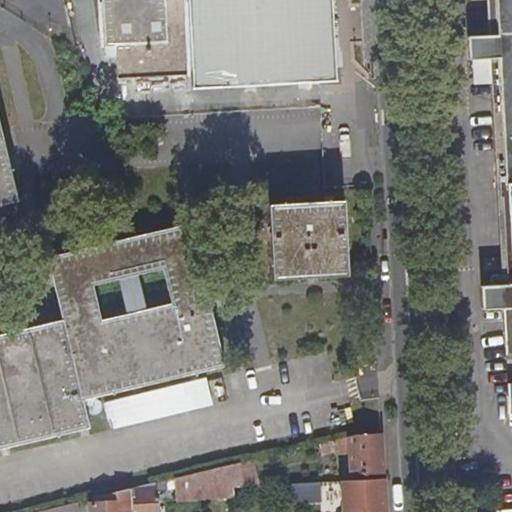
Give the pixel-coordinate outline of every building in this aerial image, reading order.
[(195,88),(321,80),(339,79),(334,0),(105,0),(108,47),(118,46),(120,78),(194,74),(195,88)] [(431,0),(433,30),(445,30),(444,0),(431,0)] [(511,0),(499,0),(502,33),(469,34),(470,58),(503,57),(511,228),(511,280),(483,282),(483,305),(511,304),(511,0)] [(433,33),(435,70),(447,70),(446,33),(433,33)] [(0,449),(91,428),(88,416),(84,400),(227,366),(193,223),(50,257),(64,319),(0,334),(0,205),(19,201),(0,124),(0,449)] [(350,278),(346,199),(271,202),(275,282),(350,278)] [(213,404),(209,388),(206,378),(107,402),(109,411),(112,428),(213,404)] [(359,434),(349,436),(351,475),(385,473),(383,447),(382,433),(359,434)] [(240,462),(244,479),(246,486),(257,486),(252,459),(240,462)] [(210,469),(174,478),(176,485),(178,496),(201,491),(234,485),(233,481),(244,479),(240,462),(210,469)] [(174,478),(164,480),(166,488),(176,485),(174,478)] [(386,511),(385,478),(343,481),(343,511),(386,511)] [(156,511),(155,490),(166,488),(164,480),(155,482),(133,487),(134,511),(156,511)] [(334,481),(308,483),(309,493),(335,492),(334,481)] [(134,511),(133,487),(105,494),(105,502),(90,503),(90,511),(134,511)] [(78,511),(78,500),(33,511),(78,511)]
